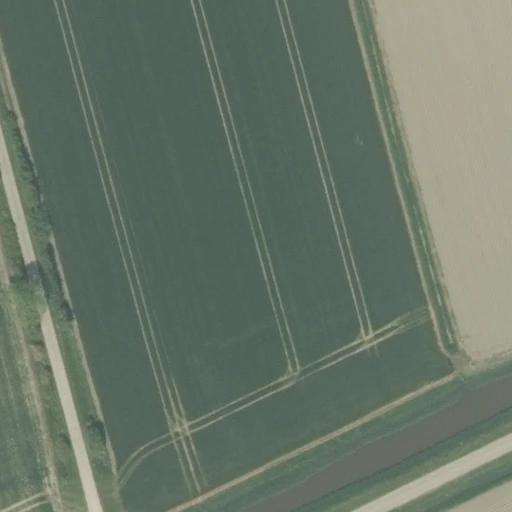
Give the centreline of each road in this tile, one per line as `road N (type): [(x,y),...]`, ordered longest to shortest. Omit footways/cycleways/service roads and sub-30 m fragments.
road 1 (unclassified): [(94,511),(0,150)]
road 2 (unclassified): [(371,511),(511,441)]
